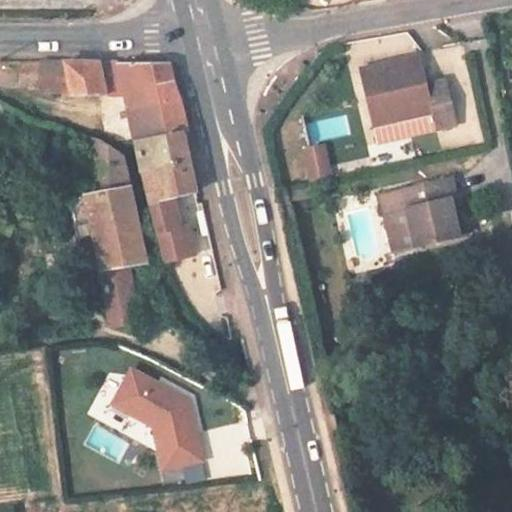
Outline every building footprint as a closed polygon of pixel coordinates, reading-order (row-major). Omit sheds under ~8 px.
[(382,39),(387,58),(417,49),(411,31),(382,39)] [(67,92),(64,63),(40,63),(40,90),(67,92)] [(64,63),(67,92),(107,96),(98,64),(78,64),(64,63)] [(121,63),(125,104),(143,99),(142,90),(176,84),(170,64),(121,63)] [(417,71),(392,75),(393,82),(418,77),(417,71)] [(393,82),(392,75),(358,81),(370,135),(430,124),(433,139),(452,135),(441,90),(422,93),(418,77),(393,82)] [(180,96),(176,84),(142,90),(143,99),(125,104),(132,141),(186,130),(190,129),(183,99),(181,99),(180,96)] [(320,118),(323,137),(349,134),(346,115),(320,118)] [(132,141),(139,172),(193,161),(190,147),(186,130),(132,141)] [(83,190),(113,333),(144,324),(131,258),(148,255),(117,149),(92,139),(96,187),(83,190)] [(300,148),(307,179),(332,174),(325,142),(300,148)] [(139,172),(167,264),(199,255),(191,228),(181,230),(174,197),(199,190),(193,161),(139,172)] [(447,230),(443,209),(449,208),(444,188),(372,203),(384,262),(457,246),(453,228),(447,230)] [(453,228),(449,208),(443,209),(447,230),(453,228)] [(172,402),(118,370),(97,405),(137,428),(144,466),(183,459),(172,402)]
